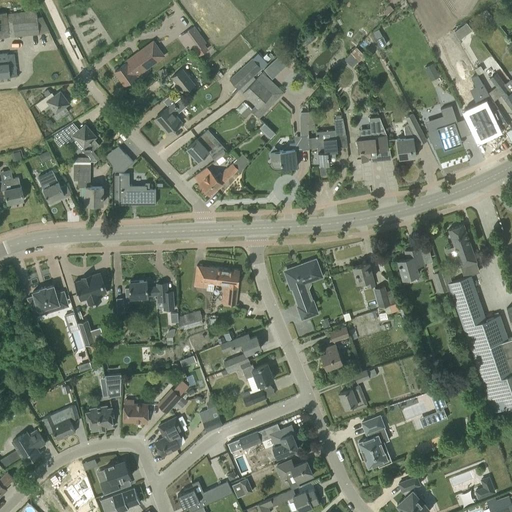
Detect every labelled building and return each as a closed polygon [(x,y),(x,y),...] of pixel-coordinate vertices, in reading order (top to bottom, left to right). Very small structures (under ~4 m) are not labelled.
[(0,36),(44,32),(43,20),(37,21),(36,11),(6,14),(6,13),(0,13),(0,36)] [(466,22),(453,32),(459,40),(472,30),(466,22)] [(195,50),(199,56),(208,49),(204,44),(206,42),(194,25),(178,37),(186,49),(191,45),(195,50)] [(163,55),(157,47),(151,40),(126,61),(126,62),(115,71),(124,84),(136,76),(163,55)] [(350,55),(345,60),(353,67),(364,55),(362,54),(355,48),(349,54),(350,55)] [(283,51),(275,58),(284,67),(291,60),(283,51)] [(0,77),(10,76),(9,65),(15,64),(14,53),(7,54),(7,59),(0,59),(0,77)] [(254,74),(259,70),(261,68),(253,58),(250,60),(245,64),(229,78),(238,89),(254,75),(254,74)] [(429,79),(438,75),(432,61),(423,65),(429,79)] [(480,65),(474,69),(478,75),(484,71),(480,65)] [(184,93),(192,86),(195,84),(182,68),(171,77),(184,93)] [(256,79),(253,76),(239,89),(243,92),(257,105),(252,111),(259,118),(283,92),(262,72),(256,79)] [(511,82),(510,79),(504,84),(496,74),(490,78),(502,94),(501,94),(506,101),(511,108),(511,82)] [(477,75),(471,78),(479,96),(487,92),(477,75)] [(56,120),(57,120),(69,111),(65,106),(69,103),(60,91),(54,95),(52,92),(37,103),(42,110),(49,104),(56,113),(53,115),(56,120)] [(168,133),(175,127),(182,122),(173,111),(184,102),(180,97),(168,107),(168,106),(155,118),(168,133)] [(437,128),(427,131),(431,142),(432,141),(434,149),(443,146),(445,150),(463,144),(455,123),(458,122),(452,105),(441,109),(447,124),(437,128)] [(484,105),(468,113),(479,137),(496,129),(484,105)] [(426,140),(420,127),(419,127),(413,113),(406,117),(409,124),(404,126),(405,137),(396,138),(399,158),(416,156),(414,142),(418,142),(419,144),(426,140)] [(387,140),(386,134),(379,116),(369,117),(370,129),(361,130),(362,139),(357,140),(358,150),(360,150),(361,160),(370,159),(370,161),(382,160),(381,150),(388,150),(387,140)] [(307,130),(309,130),(308,117),(300,117),(300,135),(299,135),(301,149),(308,148),(307,135),(307,130)] [(316,132),(318,154),(319,164),(329,163),(328,157),(330,157),(331,157),(331,158),(332,159),(333,159),(334,159),(335,158),(336,157),(336,156),(335,154),(335,153),(335,150),(338,150),(337,138),(336,138),(335,135),(345,135),(343,117),(333,119),(335,130),(316,132)] [(275,133),(264,122),(259,128),(270,138),(275,133)] [(60,145),(64,142),(67,145),(70,143),(78,152),(82,149),(88,155),(99,145),(94,139),(97,136),(85,124),(79,129),(77,126),(69,133),(66,130),(55,140),(60,145)] [(208,129),(198,138),(197,138),(187,148),(198,160),(219,141),(208,129)] [(270,153),(271,163),(271,164),(272,165),(272,166),(273,167),(274,167),(275,168),(276,168),(277,168),(278,168),(297,166),(295,150),(297,150),(296,144),(289,144),(290,149),(280,150),(274,146),(270,151),(270,153)] [(118,145),(105,155),(112,165),(112,166),(112,171),(119,171),(119,164),(128,156),(125,153),(118,145)] [(226,152),(222,147),(211,155),(215,161),(226,152)] [(48,151),(41,154),(45,162),(52,158),(48,151)] [(206,175),(199,182),(210,195),(236,170),(239,173),(250,161),(242,153),(221,173),(220,172),(215,176),(210,171),(206,175)] [(90,162),(73,162),(73,180),(78,180),(77,186),(85,186),(85,203),(102,204),(102,186),(90,186),(90,162)] [(52,170),(37,177),(43,188),(49,201),(64,194),(58,181),(54,174),(52,170)] [(115,174),(115,201),(119,201),(119,203),(128,203),(128,205),(132,205),(136,205),(138,205),(138,204),(156,204),(156,188),(150,188),(150,182),(145,182),(145,185),(132,185),(129,185),(129,182),(129,174),(119,173),(119,174),(115,174)] [(0,180),(0,190),(5,189),(7,202),(23,199),(21,186),(20,186),(18,177),(3,180),(0,180)] [(470,275),(467,264),(476,261),(463,224),(448,229),(458,257),(453,259),(456,268),(460,266),(464,277),(470,275)] [(423,264),(419,247),(405,251),(407,257),(398,260),(404,284),(417,280),(415,275),(418,274),(416,266),(423,264)] [(284,270),(286,277),(290,288),(292,288),(298,305),(297,306),(301,319),(319,313),(313,299),(312,299),(309,289),(311,283),(310,281),(322,277),(316,259),(284,270)] [(371,272),(368,262),(353,266),(358,282),(366,280),(368,287),(374,285),(372,278),(373,278),(371,272)] [(207,282),(214,283),(215,267),(197,265),(194,285),(206,287),(207,282)] [(240,270),(215,267),(214,283),(223,284),(221,303),(236,304),(240,270)] [(447,289),(441,271),(433,274),(439,292),(447,289)] [(91,276),(74,281),(80,300),(87,297),(89,303),(100,300),(98,293),(105,291),(100,273),(91,276)] [(511,336),(507,338),(499,314),(486,319),(470,275),(464,277),(448,282),(492,412),(511,404),(511,336)] [(157,293),(157,298),(158,298),(158,301),(163,300),(164,309),(168,309),(174,308),(173,301),(172,291),(167,291),(166,282),(157,283),(157,286),(147,287),(146,280),(130,282),(130,281),(130,287),(125,287),(126,297),(131,297),(147,296),(147,294),(157,293)] [(34,296),(27,298),(35,315),(40,314),(39,309),(40,309),(49,306),(51,311),(68,305),(66,301),(63,291),(56,293),(53,285),(46,287),(45,286),(40,288),(40,289),(33,291),(34,296)] [(385,292),(384,287),(375,289),(380,307),(384,305),(386,314),(398,310),(392,290),(385,292)] [(178,319),(178,325),(182,324),(184,329),(203,324),(201,319),(202,319),(200,310),(180,315),(177,316),(178,319)] [(87,319),(77,322),(79,329),(84,344),(94,341),(103,338),(100,327),(90,330),(87,319)] [(67,324),(69,333),(79,329),(77,322),(77,320),(72,322),(67,324)] [(345,327),(330,333),(333,341),(348,336),(345,327)] [(246,354),(251,352),(254,350),(255,351),(257,350),(257,349),(261,347),(256,335),(249,338),(248,335),(249,335),(248,333),(235,339),(234,338),(226,341),(220,344),(223,352),(242,344),(246,353),(245,353),(246,354)] [(326,369),(342,363),(335,344),(325,348),(327,352),(321,354),(326,369)] [(183,363),(194,361),(193,355),(182,357),(183,363)] [(237,357),(224,362),(224,364),(226,369),(228,372),(242,367),(240,364),(239,364),(237,357)] [(267,363),(254,368),(252,364),(242,368),(246,378),(254,375),(258,385),(265,382),(265,383),(267,382),(267,381),(273,379),(273,378),(267,363)] [(357,382),(369,378),(366,370),(355,375),(357,382)] [(121,373),(105,375),(106,386),(121,384),(121,373)] [(355,408),(366,403),(358,385),(339,393),(345,407),(354,404),(355,408)] [(180,397),(172,389),(158,404),(166,412),(180,397)] [(265,398),(265,397),(262,389),(253,393),(250,394),(249,392),(242,394),(246,405),(265,398)] [(442,393),(431,397),(436,410),(447,405),(442,393)] [(208,408),(199,412),(202,419),(203,421),(207,430),(222,424),(219,415),(218,413),(216,408),(215,406),(211,395),(209,396),(207,407),(208,408)] [(147,422),(147,403),(124,403),(124,420),(134,420),(134,422),(136,422),(137,421),(139,421),(139,422),(147,422)] [(57,439),(72,433),(75,431),(71,422),(72,421),(73,422),(79,420),(77,410),(75,404),(68,406),(71,415),(54,423),(51,414),(43,418),(50,432),(53,431),(57,439)] [(90,408),(90,410),(86,411),(87,419),(89,419),(91,430),(99,429),(100,430),(105,429),(105,428),(113,426),(111,415),(113,415),(112,406),(107,407),(107,405),(90,408)] [(443,408),(428,414),(432,423),(440,419),(441,420),(447,417),(443,408)] [(365,457),(368,466),(378,462),(379,465),(378,466),(392,461),(388,451),(385,452),(381,443),(385,442),(379,428),(384,426),(380,415),(362,422),(366,433),(367,433),(368,438),(359,442),(362,451),(359,452),(362,458),(365,457)] [(164,437),(155,441),(162,455),(180,446),(175,437),(184,432),(176,416),(158,425),(164,437)] [(25,462),(37,455),(40,453),(37,448),(45,443),(37,429),(29,434),(27,431),(12,441),(25,462)] [(276,457),(298,449),(292,432),(280,437),(278,430),(270,433),(274,446),(272,447),(273,449),(272,449),(275,455),(276,457)] [(237,449),(242,447),(243,448),(261,441),(257,431),(239,439),(234,441),(237,449)] [(12,462),(20,457),(16,450),(7,454),(12,462)] [(110,478),(101,481),(105,493),(120,488),(117,481),(131,476),(125,459),(114,463),(114,462),(108,464),(109,465),(106,466),(110,478)] [(298,482),(313,475),(306,460),(294,466),(291,460),(276,466),(282,479),(286,477),(291,489),(299,486),(298,482)] [(417,476),(399,483),(402,491),(403,491),(407,495),(397,504),(404,511),(426,511),(429,510),(412,490),(412,491),(409,488),(420,484),(417,476)] [(483,486),(475,489),(478,497),(495,491),(488,476),(480,479),(483,486)] [(247,477),(232,484),(237,497),(253,491),(247,477)] [(185,491),(177,494),(182,505),(183,506),(185,506),(187,505),(189,511),(203,505),(233,492),(227,480),(203,491),(197,494),(193,485),(184,489),(185,491)] [(72,485),(63,491),(77,511),(95,498),(91,487),(83,493),(77,484),(73,486),(72,485)] [(140,502),(134,487),(101,500),(105,511),(107,511),(117,509),(117,511),(119,511),(128,509),(128,507),(140,502)] [(305,490),(288,498),(290,503),(294,501),(297,508),(293,510),(293,511),(303,511),(312,507),(312,505),(319,502),(313,489),(306,492),(305,490)] [(52,511),(70,511),(58,495),(50,501),(52,503),(48,506),(52,511)] [(495,497),(486,500),(490,511),(506,511),(511,510),(511,504),(509,496),(508,495),(496,499),(495,497)] [(271,498),(258,504),(262,511),(269,511),(268,508),(268,507),(274,505),(271,498)]
